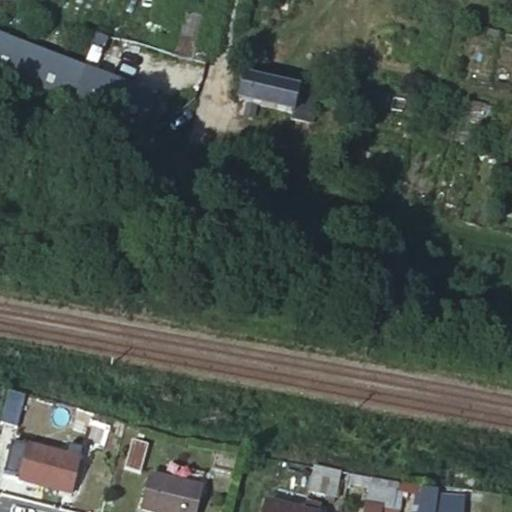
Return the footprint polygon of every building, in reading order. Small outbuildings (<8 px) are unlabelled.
[(193,62),(208,18),(190,12),(175,56),(193,62)] [(125,164),(153,96),(0,35),(0,79),(75,109),(63,140),(125,164)] [(254,106),(263,108),(287,113),(285,119),(311,125),(318,94),(257,80),(241,77),(236,102),(243,103),(254,106)] [(253,117),(254,106),(243,103),(242,110),(241,114),(253,117)] [(146,136),(130,163),(150,176),(166,148),(159,144),(146,136)] [(166,148),(150,176),(162,183),(182,196),(199,169),(166,148)] [(352,163),(343,160),(340,173),(348,176),(352,163)] [(218,181),(199,169),(182,196),(201,208),(218,181)] [(16,429),(23,400),(8,396),(1,426),(16,429)] [(153,435),(130,429),(127,442),(130,442),(147,446),(150,447),(153,435)] [(147,446),(130,442),(124,471),(139,475),(147,446)] [(65,456),(79,459),(81,448),(67,445),(65,456)] [(71,493),(79,459),(65,456),(29,448),(21,481),(71,493)] [(147,511),(195,511),(201,489),(150,476),(141,511),(147,511)] [(335,499),(337,483),(311,478),(308,494),(335,499)] [(392,511),(395,494),(369,490),(365,511),(379,511),(380,509),(392,511)] [(464,511),(465,500),(440,499),(439,511),(464,511)] [(303,511),(318,511),(320,506),(305,503),(303,511)]
